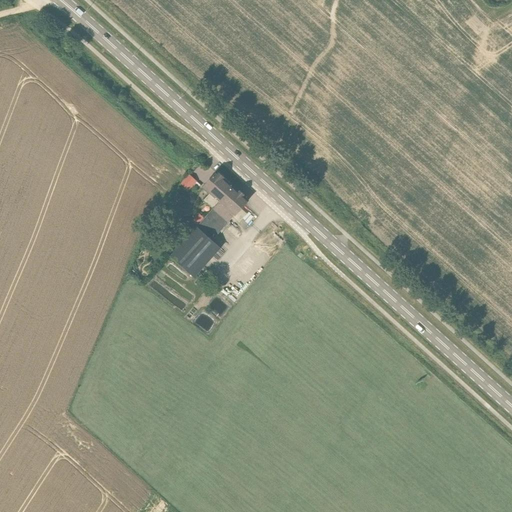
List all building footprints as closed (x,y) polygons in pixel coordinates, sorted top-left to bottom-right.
[(216,172),(202,188),(209,194),(204,200),(214,208),(219,203),(233,188),(233,187),(217,172),(217,173),(216,172)] [(187,175),(180,184),(189,192),(196,183),(187,175)] [(219,203),(234,216),(241,208),(248,201),(233,188),(219,203)] [(204,219),(196,226),(212,240),(234,216),(219,203),(214,208),(204,219)] [(196,226),(204,219),(198,214),(191,221),(196,226)] [(221,248),(212,240),(196,226),(170,257),(194,278),(221,248)]
